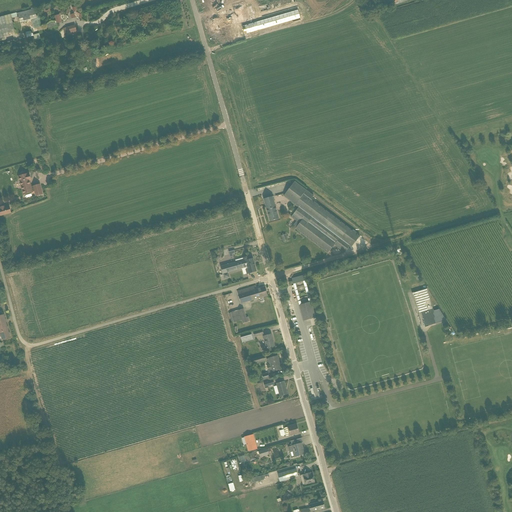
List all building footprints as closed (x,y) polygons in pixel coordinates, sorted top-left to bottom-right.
[(242,9),(237,11),(224,15),(226,22),(222,23),(222,26),(221,27),(222,30),(222,31),(224,31),(224,33),(233,31),(231,25),(230,21),(244,17),(242,9)] [(67,28),(64,29),(65,34),(76,31),(75,26),(66,28),(67,28)] [(25,174),(20,175),(21,176),(18,176),(20,182),(21,181),(23,186),(21,186),(24,195),(33,192),(35,191),(36,196),(42,194),(39,184),(33,186),(33,187),(31,187),(29,181),(31,180),(29,174),(27,174),(25,174)] [(295,182),(284,196),(299,207),(291,217),(297,221),(293,226),(328,253),(334,245),(345,253),(349,246),(351,247),(360,236),(353,231),(311,199),(314,196),(295,182)] [(279,219),(273,197),(264,199),(270,222),(279,219)] [(9,207),(5,208),(4,206),(0,207),(0,210),(0,209),(0,215),(11,213),(9,207)] [(256,271),(252,259),(250,260),(249,256),(243,258),(244,260),(235,262),(236,262),(221,267),(223,274),(247,267),(248,269),(246,270),(247,274),(249,273),(256,271)] [(304,276),(292,279),(292,281),(293,284),(305,281),(304,276)] [(253,287),(237,291),(241,303),(254,299),(267,295),(265,287),(254,290),(253,287)] [(428,326),(436,324),(434,318),(435,318),(433,313),(434,313),(427,289),(412,293),(413,296),(415,295),(420,313),(421,313),(424,324),(423,323),(424,327),(424,326),(426,327),(429,326),(428,326)] [(304,321),(316,318),(311,302),(299,305),(304,321)] [(436,310),(439,322),(446,320),(439,309),(436,310)] [(246,317),(245,314),(230,318),(231,323),(241,320),(243,323),(249,321),(248,317),(246,317)] [(9,333),(3,315),(0,315),(0,335),(0,336),(2,336),(3,339),(10,337),(10,336),(11,336),(10,333),(9,333)] [(263,336),(266,345),(264,345),(266,352),(271,351),(270,347),(274,346),(271,334),(263,336)] [(267,361),(266,357),(264,358),(264,355),(252,359),(254,364),(267,361)] [(269,373),(281,369),(277,356),(269,358),(268,359),(269,363),(270,363),(272,368),(268,369),(269,373)] [(288,394),(284,381),(276,384),(280,396),(288,394)] [(294,425),(283,428),(286,437),(291,436),(291,435),(299,432),(297,426),(294,426),(294,425)] [(244,437),(248,451),(257,449),(253,434),(244,437)] [(302,443),(288,447),(291,458),(305,454),(302,446),(302,447),(301,444),(302,443)] [(269,455),(267,449),(258,451),(260,457),(269,455)] [(298,476),(296,469),(278,474),(280,482),(298,476)] [(306,485),(315,482),(313,475),(311,475),(311,472),(303,474),(304,477),(306,485)] [(282,499),(286,502),(290,496),(286,493),(282,499)] [(300,510),(300,511),(312,511),(325,508),(323,501),(309,505),(310,508),(300,510)]
